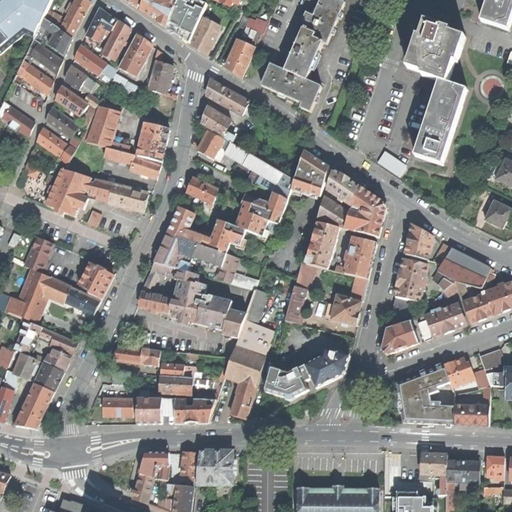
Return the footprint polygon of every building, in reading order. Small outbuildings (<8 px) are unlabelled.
[(2,0),(0,2),(0,56),(27,34),(35,38),(36,38),(39,32),(43,24),(45,19),(49,11),(53,3),(54,0),(2,0)] [(69,16),(66,22),(79,29),(92,4),(86,0),(77,0),(73,9),(69,16)] [(124,0),(130,3),(138,9),(141,0),(124,0)] [(153,19),(168,29),(178,4),(168,0),(145,0),(141,11),(153,19)] [(180,36),(191,43),(208,5),(197,0),(179,0),(178,4),(168,29),(180,36)] [(336,24),(345,3),(338,0),(320,0),(313,16),(306,13),(302,21),(308,23),(310,24),(308,29),(306,28),(305,30),(318,35),(316,40),(323,44),(327,45),(336,24)] [(360,0),(348,29),(361,35),(375,0),(360,0)] [(511,0),(488,0),(486,8),(481,23),(508,31),(511,19),(511,0)] [(101,10),(87,37),(100,44),(107,29),(113,33),(119,22),(109,15),(101,10)] [(45,19),(58,28),(63,18),(49,11),(45,19)] [(55,33),(58,33),(59,30),(60,29),(58,28),(45,19),(43,24),(49,29),(55,33)] [(204,20),(192,45),(198,50),(207,56),(220,28),(204,20)] [(79,29),(66,22),(62,31),(74,38),(79,29)] [(423,137),(416,157),(443,166),(468,91),(447,85),(454,63),(457,64),(465,39),(450,34),(451,30),(426,22),(421,38),(418,37),(413,53),(408,69),(409,69),(409,68),(424,73),(422,76),(441,82),(434,103),(423,137)] [(120,23),(102,58),(115,64),(132,32),(126,27),(120,23)] [(43,24),(39,32),(46,35),(49,29),(43,24)] [(318,35),(305,30),(304,29),(295,50),(285,72),(307,81),(323,44),(316,40),(318,35)] [(58,33),(50,46),(66,58),(70,48),(73,40),(59,30),(58,33)] [(46,35),(39,32),(36,38),(35,41),(41,44),(46,35)] [(137,35),(120,69),(136,78),(153,47),(144,41),(137,35)] [(255,38),(251,47),(256,49),(260,40),(255,38)] [(233,73),(242,79),(243,77),(255,50),(256,49),(251,47),(238,41),(226,68),(233,73)] [(40,45),(31,57),(58,75),(61,68),(64,62),(40,45)] [(104,72),(108,65),(82,46),(79,52),(76,60),(100,77),(104,72)] [(157,63),(149,91),(166,95),(170,80),(174,67),(157,63)] [(104,72),(114,79),(118,72),(108,65),(104,72)] [(302,105),(301,109),(311,113),(322,88),(307,81),(285,72),(281,70),(271,65),(261,87),(283,96),(302,105)] [(26,71),(22,78),(24,80),(48,96),(52,89),(54,82),(30,66),(26,71)] [(86,82),(89,79),(72,67),(69,74),(66,80),(67,81),(80,91),(81,90),(86,82)] [(22,78),(19,76),(16,82),(21,86),(24,80),(22,78)] [(121,78),(118,84),(125,87),(124,89),(128,91),(126,95),(133,99),(139,88),(121,78)] [(101,87),(89,79),(86,82),(98,90),(101,87)] [(98,90),(86,82),(81,90),(90,97),(91,96),(93,97),(98,90)] [(236,110),(242,99),(211,82),(210,90),(208,97),(235,112),(236,110)] [(81,118),(89,106),(63,87),(60,93),(57,101),(81,118)] [(86,103),(92,107),(98,111),(102,103),(93,97),(91,96),(90,97),(86,103)] [(245,114),(251,104),(242,99),(236,110),(245,114)] [(122,115),(124,108),(103,102),(101,108),(122,115)] [(0,129),(4,120),(3,120),(11,108),(6,104),(0,115),(0,129)] [(245,114),(251,117),(257,107),(251,104),(245,114)] [(92,107),(83,126),(88,129),(90,126),(98,111),(92,107)] [(3,120),(4,120),(30,138),(33,131),(36,124),(11,108),(3,120)] [(48,121),(48,122),(72,139),(80,126),(54,108),(51,114),(48,121)] [(122,115),(101,108),(95,126),(116,132),(122,115)] [(203,126),(223,138),(226,133),(232,123),(209,109),(206,118),(203,126)] [(146,125),(138,157),(163,163),(167,146),(170,131),(146,125)] [(94,127),(90,126),(88,129),(82,142),(89,144),(94,127)] [(116,132),(95,126),(94,127),(89,144),(108,149),(111,150),(113,143),(116,132)] [(63,159),(71,147),(70,147),(45,129),(42,135),(38,143),(63,159)] [(204,142),(198,153),(214,161),(224,144),(225,141),(209,133),(204,142)] [(223,138),(223,139),(226,141),(232,144),(233,145),(236,139),(226,133),(223,138)] [(75,140),(70,147),(71,147),(77,151),(81,144),(75,140)] [(113,143),(111,150),(129,154),(131,148),(113,143)] [(246,165),(251,155),(233,145),(232,144),(230,147),(226,154),(246,165)] [(71,147),(63,159),(66,161),(71,164),(77,151),(71,147)] [(106,157),(133,165),(136,157),(136,156),(129,154),(111,150),(108,149),(106,157)] [(387,151),(379,163),(403,179),(411,168),(410,167),(387,151)] [(32,152),(30,159),(38,162),(41,155),(32,152)] [(296,182),(293,191),(311,196),(312,193),(322,196),(330,169),(318,161),(306,152),(296,182)] [(263,175),(268,165),(251,155),(246,165),(263,175)] [(133,165),(131,170),(157,179),(159,172),(161,166),(136,157),(133,165)] [(38,162),(30,159),(26,169),(31,171),(33,167),(36,168),(38,162)] [(498,177),(496,180),(511,187),(511,162),(506,160),(501,170),(498,177)] [(66,161),(61,168),(67,171),(71,164),(66,161)] [(296,182),(268,165),(263,175),(262,177),(278,187),(292,194),(293,191),(296,182)] [(39,170),(36,168),(33,167),(31,171),(29,175),(36,178),(39,170)] [(495,176),(498,177),(501,170),(496,168),(493,175),(495,176)] [(84,197),(85,194),(90,183),(92,179),(67,171),(64,170),(56,189),(53,196),(48,206),(58,211),(66,214),(75,218),(79,208),(84,197)] [(256,192),(257,190),(260,186),(257,184),(258,184),(234,170),(230,177),(256,192)] [(344,202),(352,208),(358,187),(346,179),(334,171),(328,191),(340,199),(344,202)] [(260,186),(275,194),(278,187),(262,177),(258,184),(257,184),(260,186)] [(187,194),(209,205),(213,207),(220,191),(194,179),(190,187),(187,194)] [(85,194),(110,201),(114,186),(115,186),(115,185),(99,181),(96,180),(95,185),(90,183),(85,194)] [(110,201),(109,204),(144,213),(146,204),(149,195),(115,186),(114,186),(110,201)] [(206,234),(205,237),(203,246),(202,247),(227,256),(231,244),(242,248),(248,233),(264,238),(270,222),(280,226),(289,201),(275,194),(260,186),(257,190),(260,191),(257,200),(248,197),(242,213),(237,228),(218,222),(213,237),(206,234)] [(289,201),(292,194),(278,187),(275,194),(289,201)] [(350,217),(347,231),(378,238),(380,239),(387,210),(385,204),(373,196),(358,187),(352,208),(362,210),(361,214),(352,212),(350,217)] [(28,196),(43,202),(47,194),(32,188),(28,196)] [(90,200),(84,197),(79,208),(85,211),(90,200)] [(338,224),(337,228),(341,229),(347,231),(350,217),(349,214),(326,199),(320,220),(338,224)] [(506,224),(508,219),(511,210),(494,202),(493,205),(490,210),(485,221),(503,229),(506,224)] [(175,221),(170,234),(203,246),(205,237),(187,230),(193,216),(179,210),(175,221)] [(105,215),(95,211),(90,224),(99,228),(105,215)] [(319,224),(308,265),(318,268),(324,269),(329,271),(335,250),(341,229),(337,228),(319,224)] [(410,240),(406,255),(407,255),(411,256),(428,261),(434,239),(413,227),(410,240)] [(16,234),(10,246),(17,249),(22,237),(16,234)] [(162,251),(155,265),(178,271),(180,271),(185,257),(191,243),(169,235),(162,251)] [(34,272),(42,275),(55,245),(38,238),(26,268),(34,272)] [(349,264),(347,275),(357,277),(370,281),(375,261),(379,244),(376,244),(356,239),(352,253),(349,252),(347,263),(349,264)] [(193,259),(198,246),(191,243),(185,257),(193,259)] [(443,247),(437,257),(445,261),(452,249),(444,245),(443,247)] [(198,246),(193,259),(194,260),(222,270),(227,256),(202,247),(198,246)] [(471,259),(452,249),(445,261),(443,265),(439,273),(456,283),(464,285),(479,289),(483,290),(489,275),(492,276),(494,270),(471,259)] [(222,270),(218,281),(231,285),(235,274),(240,260),(227,256),(222,270)] [(189,274),(194,260),(193,259),(185,257),(180,271),(189,274)] [(443,265),(445,261),(437,257),(434,263),(443,265)] [(401,278),(396,298),(411,302),(420,304),(423,292),(425,292),(428,280),(426,280),(429,268),(405,262),(401,278)] [(307,291),(311,292),(318,268),(308,265),(303,264),(298,280),(296,288),(307,291)] [(91,265),(80,286),(91,292),(90,294),(103,301),(109,289),(115,278),(106,273),(106,272),(100,269),(100,270),(91,265)] [(176,282),(178,271),(155,265),(154,269),(150,277),(145,289),(154,291),(159,281),(165,282),(166,279),(176,282)] [(179,299),(173,320),(187,324),(198,327),(198,326),(200,321),(207,323),(206,328),(206,329),(224,333),(225,333),(231,311),(232,311),(234,304),(211,298),(205,297),(208,288),(199,286),(201,278),(189,274),(180,271),(178,271),(176,282),(180,283),(176,298),(179,299)] [(49,295),(55,281),(42,275),(34,272),(22,302),(14,298),(13,300),(7,314),(28,322),(36,326),(49,295)] [(459,291),(456,283),(439,273),(436,282),(448,297),(459,291)] [(235,274),(231,285),(257,291),(261,282),(245,277),(235,274)] [(367,291),(370,281),(357,277),(353,295),(352,300),(363,303),(363,301),(365,302),(367,291)] [(49,295),(66,303),(72,289),(55,281),(49,295)] [(459,291),(461,297),(467,295),(464,285),(456,283),(459,291)] [(487,295),(495,317),(511,310),(511,284),(507,286),(506,284),(503,285),(500,286),(499,287),(499,289),(486,294),(487,295)] [(479,289),(464,285),(467,295),(477,292),(479,289)] [(306,295),(307,291),(296,288),(289,314),(300,316),(306,295)] [(98,309),(102,302),(72,289),(66,303),(94,316),(98,309)] [(257,291),(249,314),(260,318),(268,295),(257,291)] [(0,310),(7,314),(13,300),(0,294),(0,310)] [(142,301),(140,308),(159,312),(169,314),(172,300),(143,294),(142,301)] [(464,304),(472,325),(475,324),(484,321),(495,317),(487,295),(484,296),(464,304)] [(352,300),(339,296),(332,321),(357,327),(358,327),(360,320),(362,314),(360,314),(363,303),(352,300)] [(396,298),(392,314),(407,318),(411,302),(396,298)] [(426,318),(427,321),(434,339),(450,333),(467,327),(459,306),(443,312),(442,309),(433,312),(434,315),(426,318)] [(223,337),(239,341),(242,335),(248,316),(232,311),(231,311),(225,333),(224,333),(223,337)] [(248,316),(242,335),(250,338),(252,339),(257,325),(260,318),(249,314),(248,316)] [(300,316),(289,314),(287,322),(301,326),(304,317),(300,316)] [(425,339),(426,342),(434,339),(427,321),(419,324),(425,339)] [(37,334),(42,335),(44,329),(36,326),(28,322),(16,351),(29,355),(37,334)] [(383,352),(388,356),(403,351),(420,344),(412,323),(388,331),(383,352)] [(245,354),(266,361),(272,345),(270,345),(275,333),(257,325),(252,339),(250,338),(245,354)] [(52,347),(74,356),(77,350),(79,344),(44,329),(42,335),(54,341),(52,347)] [(239,341),(236,350),(245,354),(250,338),(242,335),(239,341)] [(8,371),(16,353),(4,348),(0,357),(0,368),(1,370),(6,371),(8,372),(8,371)] [(117,356),(114,362),(142,366),(144,352),(120,349),(117,356)] [(46,363),(67,372),(70,365),(73,358),(55,350),(52,357),(49,356),(46,363)] [(144,352),(142,366),(151,367),(160,368),(162,352),(144,350),(144,352)] [(228,371),(227,375),(243,382),(258,387),(267,362),(266,361),(245,354),(236,350),(233,359),(228,371)] [(485,370),(486,371),(492,369),(506,364),(500,350),(480,357),(485,370)] [(325,358),(307,367),(312,379),(317,390),(347,375),(349,366),(351,357),(327,351),(325,358)] [(16,375),(24,355),(17,352),(16,353),(8,371),(16,375)] [(46,365),(46,364),(24,355),(16,375),(18,375),(37,384),(46,365)] [(445,367),(453,388),(475,379),(474,375),(471,368),(468,370),(464,359),(445,367)] [(37,385),(56,394),(65,374),(46,365),(37,384),(37,385)] [(163,374),(163,378),(185,379),(185,371),(186,367),(164,365),(164,371),(163,374)] [(273,369),(266,393),(288,399),(295,399),(310,391),(306,382),(312,379),(307,367),(291,375),(273,369)] [(453,388),(445,367),(398,384),(399,394),(398,395),(399,401),(395,402),(395,408),(400,407),(401,414),(402,413),(404,424),(429,425),(455,426),(455,406),(456,395),(453,388)] [(486,371),(485,370),(474,375),(475,379),(477,384),(489,380),(487,375),(486,371)] [(8,372),(5,382),(17,386),(19,381),(18,375),(16,375),(8,371),(8,372)] [(115,374),(114,387),(128,388),(129,375),(115,374)] [(494,387),(509,387),(510,375),(495,374),(494,387)] [(162,386),(162,395),(193,397),(194,380),(185,379),(163,378),(162,386)] [(197,380),(197,388),(213,389),(213,381),(197,380)] [(492,387),(489,380),(477,384),(479,390),(485,389),(492,387)] [(5,382),(0,398),(0,422),(6,424),(17,386),(5,382)] [(257,392),(258,387),(243,382),(242,387),(239,395),(254,399),(257,392)] [(37,385),(17,427),(28,428),(39,430),(56,394),(37,385)] [(254,399),(239,395),(232,416),(238,417),(248,421),(254,399)] [(140,400),(139,426),(151,426),(164,425),(164,417),(164,401),(150,400),(140,400)] [(105,401),(105,418),(119,419),(135,419),(135,401),(105,401)] [(177,401),(164,401),(164,417),(176,417),(177,401)] [(176,417),(176,425),(193,425),(210,425),(217,402),(206,402),(198,401),(177,401),(176,417)] [(455,406),(455,426),(472,426),(490,427),(491,407),(484,407),(455,406)] [(148,454),(142,476),(156,480),(158,473),(159,467),(171,468),(171,454),(158,454),(148,454)] [(202,455),(198,486),(234,486),(234,483),(234,476),(234,463),(234,457),(234,454),(218,454),(207,454),(207,455),(202,455)] [(186,455),(183,476),(192,477),(196,478),(196,477),(199,456),(193,455),(186,455)] [(424,455),(423,476),(443,476),(448,476),(449,463),(449,456),(436,456),(424,455)] [(489,458),(488,477),(505,478),(506,459),(497,459),(489,458)] [(449,463),(448,476),(448,482),(455,483),(480,483),(481,463),(465,463),(449,463)] [(0,492),(4,493),(12,477),(0,473),(0,492)] [(170,474),(161,473),(159,481),(169,482),(170,474)] [(142,503),(148,505),(156,480),(142,476),(135,501),(142,503)] [(192,511),(195,489),(179,487),(178,494),(176,511),(192,511)] [(299,507),(299,511),(380,511),(381,507),(381,491),(381,490),(369,490),(369,491),(345,491),(345,489),(345,488),(339,488),(335,488),(335,489),(335,491),(312,491),(312,490),(299,490),(299,491),(299,507)] [(493,494),(493,488),(484,488),(485,496),(493,496),(493,494)] [(440,511),(441,503),(436,503),(430,503),(430,494),(422,494),(422,490),(398,490),(398,511),(440,511)] [(92,511),(89,511),(85,509),(71,505),(72,503),(64,500),(59,511),(51,511),(92,511)]
